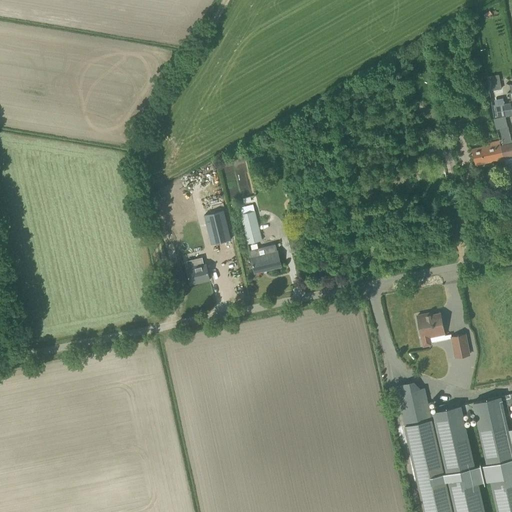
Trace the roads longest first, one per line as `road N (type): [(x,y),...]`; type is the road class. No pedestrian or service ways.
road 1 (unclassified): [(0,361),(511,252)]
road 2 (track): [(173,326),(137,155),(223,0)]
